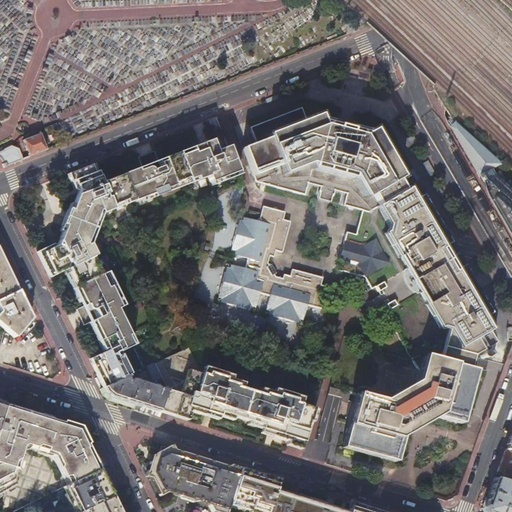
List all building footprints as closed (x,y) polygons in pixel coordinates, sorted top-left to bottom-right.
[(359,30),(370,25),(366,21),(364,22),(359,16),(347,23),(349,28),(347,35),(359,30)] [(254,143),(241,148),(254,182),(302,195),(306,184),(318,188),(317,193),(331,197),(332,192),(344,195),(342,206),(352,209),(360,211),(367,213),(407,190),(406,188),(404,189),(397,178),(400,177),(372,129),(360,136),(358,132),(349,129),(350,124),(337,120),(335,126),(326,124),(321,126),(317,115),(305,119),(300,107),(248,127),(254,143)] [(468,157),(480,178),(493,171),(496,175),(502,172),(508,169),(456,123),(451,118),(451,117),(450,116),(446,110),(443,111),(451,127),(458,139),(468,157)] [(338,116),(337,120),(350,124),(352,119),(338,116)] [(39,153),(45,151),(39,134),(22,141),(28,157),(39,153)] [(212,145),(213,144),(216,143),(214,139),(201,144),(203,148),(212,145)] [(105,181),(98,163),(70,173),(73,180),(76,179),(82,193),(79,198),(76,200),(72,211),(69,210),(65,219),(91,229),(99,210),(101,209),(102,213),(114,208),(113,205),(126,200),(127,203),(154,193),(155,196),(169,191),(168,188),(197,176),(199,180),(210,175),(213,181),(236,173),(231,158),(227,160),(223,149),(218,150),(217,150),(217,148),(215,146),(213,144),(212,145),(203,148),(201,144),(160,160),(159,158),(158,157),(156,157),(154,157),(143,162),(144,166),(105,181)] [(6,166),(21,160),(17,149),(10,147),(0,151),(0,160),(1,161),(3,164),(2,164),(3,167),(7,166),(6,166)] [(141,156),(143,162),(154,157),(160,155),(158,150),(141,156)] [(235,157),(231,158),(236,173),(240,171),(235,157)] [(511,233),(511,181),(511,182),(509,183),(502,172),(496,175),(493,171),(480,178),(504,219),(511,233)] [(413,199),(407,190),(367,213),(360,211),(354,235),(346,233),(336,271),(363,278),(370,290),(375,288),(381,298),(427,271),(420,259),(452,241),(425,193),(413,199)] [(317,193),(315,199),(330,203),(331,197),(317,193)] [(294,315),(301,317),(305,306),(320,311),(326,289),(319,287),(320,280),(291,271),(288,277),(282,276),(281,280),(274,277),(275,274),(270,265),(266,264),(268,256),(272,258),(274,251),(280,253),(288,222),(281,220),(283,213),(261,207),(257,222),(246,219),(244,227),(236,225),(231,247),(238,249),(236,256),(246,259),(243,269),(233,266),(231,274),(223,272),(217,293),(225,296),(223,303),(244,309),(247,302),(254,304),(257,294),(267,297),(264,307),(272,309),(270,317),(291,323),(294,315)] [(244,227),(246,219),(239,217),(236,225),(244,227)] [(102,388),(126,376),(128,375),(118,353),(130,346),(125,336),(127,335),(115,310),(118,308),(108,287),(105,288),(89,256),(92,255),(88,247),(85,248),(84,246),(91,229),(65,219),(63,226),(65,226),(61,238),(62,240),(59,246),(46,253),(44,249),(36,253),(49,279),(67,271),(84,308),(83,309),(81,310),(80,311),(80,313),(86,326),(92,323),(106,352),(103,354),(104,355),(103,356),(101,357),(100,358),(106,370),(103,372),(96,375),(98,380),(102,388)] [(229,254),(236,256),(238,249),(231,247),(229,254)] [(0,256),(0,325),(4,330),(14,338),(31,319),(26,309),(0,256)] [(478,357),(478,358),(479,358),(480,359),(482,359),(483,358),(484,358),(485,356),(489,357),(494,343),(493,341),(491,342),(484,330),(487,328),(481,317),(492,311),(465,263),(432,281),(427,271),(381,298),(388,310),(384,313),(411,359),(434,346),(471,356),(477,352),(479,352),(478,353),(477,355),(478,357)] [(226,264),(223,272),(231,274),(233,266),(226,264)] [(215,301),(223,303),(225,296),(217,293),(215,301)] [(252,312),(254,304),(247,302),(244,309),(252,312)] [(262,314),(270,317),(272,309),(264,307),(262,314)] [(86,326),(80,313),(79,310),(76,311),(83,327),(86,326)] [(299,325),(301,317),(294,315),(291,323),(299,325)] [(470,357),(471,356),(434,346),(411,359),(417,372),(408,377),(413,384),(411,391),(387,405),(380,403),(376,396),(368,400),(359,398),(353,396),(341,446),(344,447),(395,460),(402,432),(426,418),(456,424),(469,370),(466,369),(470,357)] [(96,358),(103,372),(106,370),(100,358),(99,356),(96,358)] [(157,372),(152,363),(143,368),(157,372)] [(171,416),(172,416),(174,413),(188,417),(190,411),(203,415),(204,412),(218,417),(219,413),(260,426),(259,430),(273,434),(272,437),(284,441),(300,446),(311,408),(301,404),(302,401),(272,392),(271,395),(265,393),(265,395),(237,387),(237,384),(232,383),(233,380),(201,370),(200,373),(195,372),(188,395),(165,388),(165,390),(158,412),(171,416)] [(128,380),(126,376),(102,388),(105,392),(108,394),(110,397),(130,403),(158,412),(165,390),(131,378),(128,380)] [(4,406),(0,418),(0,498),(9,493),(7,490),(10,488),(16,470),(21,454),(20,453),(22,446),(25,444),(29,446),(29,447),(52,454),(52,455),(62,477),(67,478),(70,484),(98,470),(79,429),(5,406),(4,406)] [(211,511),(212,511),(226,511),(230,500),(234,486),(239,471),(211,462),(160,447),(156,460),(143,467),(158,496),(166,493),(208,506),(211,511)] [(511,511),(511,452),(505,450),(497,471),(499,472),(511,476),(511,483),(495,478),(491,487),(484,507),(486,511),(511,511)] [(332,511),(337,499),(290,484),(239,468),(239,471),(234,486),(240,488),(236,502),(230,500),(226,511),(332,511)] [(7,490),(9,493),(14,491),(20,471),(16,470),(10,488),(7,490)] [(80,511),(111,497),(98,470),(70,484),(66,486),(62,488),(63,490),(68,502),(72,511),(80,511)] [(66,486),(70,484),(67,478),(62,477),(66,486)] [(68,502),(63,490),(60,492),(61,494),(59,495),(63,504),(68,502)] [(118,511),(111,497),(80,511),(118,511)]
